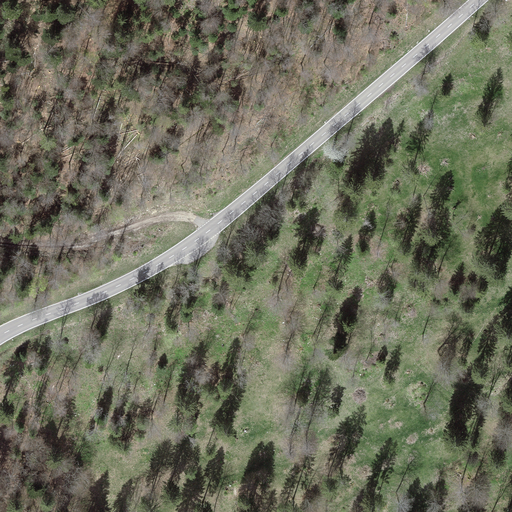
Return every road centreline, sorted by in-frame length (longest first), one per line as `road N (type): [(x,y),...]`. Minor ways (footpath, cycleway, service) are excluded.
road 1 (secondary): [(0,335),(145,272),(195,240),(478,0)]
road 2 (track): [(0,240),(81,239),(181,213),(211,228)]
